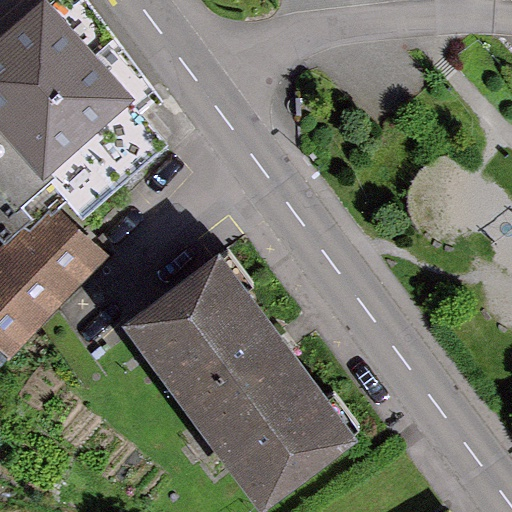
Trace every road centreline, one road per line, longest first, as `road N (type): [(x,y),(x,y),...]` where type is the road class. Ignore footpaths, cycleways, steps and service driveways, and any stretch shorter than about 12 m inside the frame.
road 1 (unclassified): [(511,501),(211,96)]
road 2 (residential): [(511,19),(454,17),(303,41),(256,62),(211,96)]
road 3 (unclassified): [(211,96),(137,0)]
